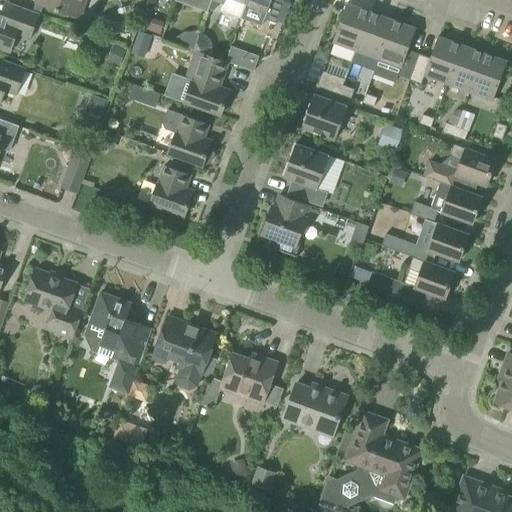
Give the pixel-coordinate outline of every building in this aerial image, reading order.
[(36,0),(36,3),(81,18),(87,0),(36,0)] [(212,0),(223,4),(221,11),(241,19),(247,4),(247,0),(212,0)] [(241,19),(262,26),(265,19),(276,23),(276,21),(284,1),(280,0),(247,0),(247,4),(241,19)] [(291,4),(284,1),(276,21),(284,24),(284,23),(291,4)] [(5,2),(0,15),(0,49),(10,53),(17,33),(30,38),(39,14),(5,2)] [(355,51),(370,11),(347,3),(332,43),(355,51)] [(393,20),(370,11),(355,51),(378,59),(393,20)] [(393,20),(378,59),(373,73),(396,82),(398,76),(409,80),(419,54),(408,50),(416,28),(393,20)] [(144,58),(152,36),(139,31),(131,53),(144,58)] [(424,76),(447,84),(461,45),(438,36),(430,58),(419,54),(409,80),(421,84),(424,76)] [(484,53),(461,45),(447,84),(470,93),(484,53)] [(188,72),(195,75),(192,81),(184,103),(220,116),(228,94),(217,90),(227,62),(196,50),(188,72)] [(329,54),(317,50),(313,62),(325,66),(329,54)] [(247,53),(243,67),(255,72),(260,58),(247,53)] [(484,53),(470,93),(493,101),(507,61),(484,53)] [(25,69),(4,61),(0,70),(0,102),(5,90),(16,94),(25,69)] [(345,79),(323,71),(317,86),(340,94),(343,85),(345,79)] [(133,84),(130,98),(157,105),(160,91),(133,84)] [(354,89),(343,85),(340,94),(351,98),(354,89)] [(105,111),(109,101),(91,94),(87,105),(105,111)] [(347,106),(313,94),(301,128),(335,140),(347,106)] [(374,107),(377,98),(366,94),(362,103),(374,107)] [(202,166),(203,163),(206,164),(212,162),(214,154),(211,148),(209,147),(210,145),(201,141),(207,124),(168,110),(163,124),(165,129),(176,133),(168,154),(202,166)] [(419,123),(426,126),(431,127),(434,118),(423,114),(419,123)] [(19,126),(3,120),(0,128),(0,153),(2,149),(10,152),(19,126)] [(397,147),(402,127),(384,123),(379,143),(397,147)] [(442,132),(454,136),(457,127),(446,123),(442,132)] [(502,140),(506,130),(507,126),(497,123),(492,136),(502,140)] [(457,127),(454,136),(465,140),(468,131),(457,127)] [(329,156),(295,143),(283,177),(317,190),(329,156)] [(482,197),(486,186),(496,160),(454,144),(450,156),(461,160),(456,175),(452,186),(482,197)] [(78,193),(84,175),(93,154),(75,147),(60,187),(78,193)] [(424,176),(440,182),(448,185),(452,173),(428,164),(424,176)] [(183,192),(189,174),(165,165),(158,183),(150,204),(184,216),(192,195),(183,192)] [(452,186),(448,185),(440,182),(431,208),(438,211),(472,224),(482,197),(452,186)] [(292,255),(295,246),(305,218),(309,205),(280,195),(275,207),(273,206),(262,234),(276,239),(273,249),(292,255)] [(410,214),(426,220),(434,222),(438,211),(431,208),(415,202),(410,214)] [(468,235),(434,222),(426,220),(422,231),(433,235),(428,250),(459,261),(468,235)] [(369,227),(356,222),(353,232),(365,237),(369,227)] [(381,246),(413,257),(420,260),(425,248),(386,234),(381,246)] [(454,272),(420,260),(413,257),(409,269),(420,273),(414,288),(445,299),(454,272)] [(0,290),(8,268),(0,265),(0,290)] [(69,305),(77,283),(63,278),(64,276),(62,275),(60,277),(53,275),(53,272),(51,271),(50,274),(36,268),(24,300),(53,311),(46,329),(72,338),(83,310),(69,305)] [(372,271),(368,281),(368,283),(406,297),(411,285),(372,271)] [(128,395),(133,380),(145,348),(135,345),(142,325),(134,322),(129,311),(132,303),(101,292),(89,323),(105,329),(99,345),(128,355),(125,362),(119,360),(109,387),(128,395)] [(0,326),(9,302),(0,298),(0,326)] [(197,386),(215,337),(188,328),(189,324),(167,316),(152,359),(179,369),(176,378),(180,386),(189,390),(197,386)] [(263,404),(277,363),(262,357),(260,363),(233,353),(220,389),(223,384),(249,393),(247,398),(263,404)] [(511,354),(508,353),(503,366),(507,368),(495,402),(511,408),(511,354)] [(152,386),(133,380),(128,395),(146,402),(152,386)] [(332,436),(347,396),(320,387),(319,391),(296,383),(283,419),(313,430),(315,425),(332,431),(331,436),(332,436)] [(270,384),(265,402),(276,406),(282,387),(270,384)] [(394,504),(397,497),(404,499),(422,450),(397,441),(396,443),(382,437),(388,420),(363,411),(356,430),(346,427),(336,456),(344,459),(343,461),(358,466),(357,469),(338,478),(329,475),(316,510),(320,511),(347,511),(350,506),(371,495),(394,504)] [(113,438),(141,448),(148,429),(120,418),(113,438)] [(100,423),(97,432),(112,437),(118,422),(109,419),(100,423)] [(257,467),(250,485),(268,491),(274,473),(257,467)] [(489,486),(463,476),(450,511),(511,511),(511,497),(487,489),(489,486)]
